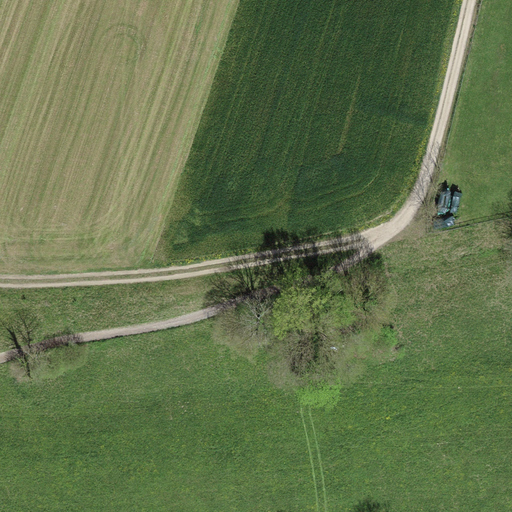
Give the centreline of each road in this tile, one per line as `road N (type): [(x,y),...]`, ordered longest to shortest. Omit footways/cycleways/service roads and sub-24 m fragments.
road 1 (track): [(383,236),(360,260),(268,297),(0,358)]
road 2 (track): [(0,280),(201,268),(383,236)]
road 3 (track): [(383,236),(398,228),(417,196),(467,0)]
